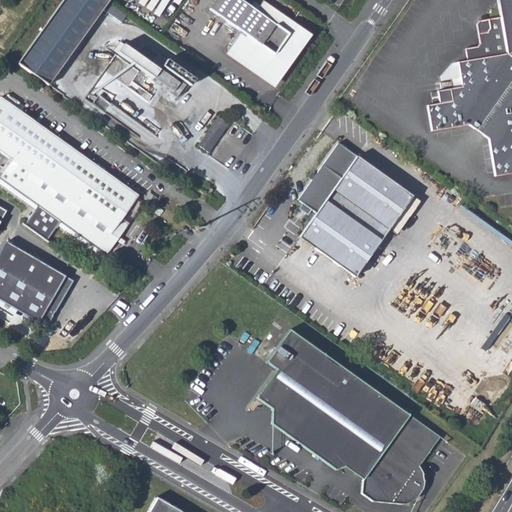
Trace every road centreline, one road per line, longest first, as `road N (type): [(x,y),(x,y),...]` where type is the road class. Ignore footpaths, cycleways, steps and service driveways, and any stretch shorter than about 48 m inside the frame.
road 1 (unclassified): [(385,0),(227,230),(74,395)]
road 2 (tertiary): [(285,495),(146,418),(101,397),(74,395)]
road 3 (tertiary): [(74,395),(87,421),(240,511)]
